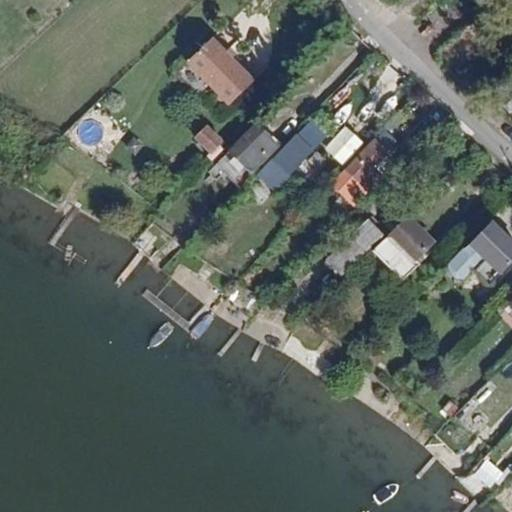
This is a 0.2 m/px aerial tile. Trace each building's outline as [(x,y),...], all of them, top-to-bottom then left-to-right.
[(183,64),(221,102),(248,75),(209,37),(183,64)] [(248,75),(221,102),(226,107),(253,80),(248,75)] [(350,158),(368,133),(347,118),(329,143),(350,158)] [(194,139),(214,160),(229,145),(209,125),(194,139)] [(231,149),(250,169),(274,146),(254,126),(231,149)] [(270,161),(286,177),(311,152),(295,136),(270,161)] [(371,167),(384,152),(373,141),(344,172),(366,192),(381,176),(371,167)] [(314,169),(324,159),(316,152),(306,162),(314,169)] [(237,181),(248,171),(233,154),(222,164),(237,181)] [(429,242),(404,217),(388,232),(382,239),(407,264),(418,253),(429,242)] [(324,259),(341,275),(378,238),(361,221),(324,259)] [(511,247),(488,224),(459,255),(471,267),(489,285),(511,262),(511,247)] [(382,239),(374,246),(404,275),(422,257),(418,253),(407,264),(382,239)] [(459,279),(471,267),(459,255),(447,267),(459,279)] [(511,318),(511,299),(503,310),(511,318)] [(487,489),(503,474),(490,459),(474,474),(487,489)]
